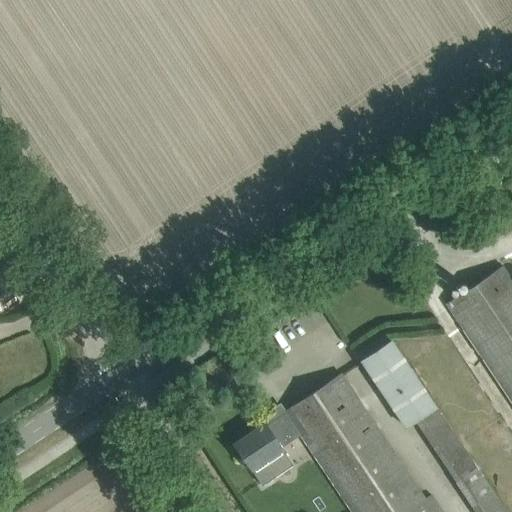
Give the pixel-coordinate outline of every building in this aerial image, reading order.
[(446,302),(511,400),(511,279),(502,265),(446,302)] [(437,409),(402,356),(391,340),(361,360),(407,429),(437,409)] [(285,410),(289,416),(301,433),(353,511),(442,511),(430,494),(424,498),(341,373),(285,410)] [(281,447),(301,433),(289,416),(269,430),(265,423),(234,443),(262,485),(293,464),(281,447)] [(475,466),(456,479),(473,505),(493,492),(475,466)]
